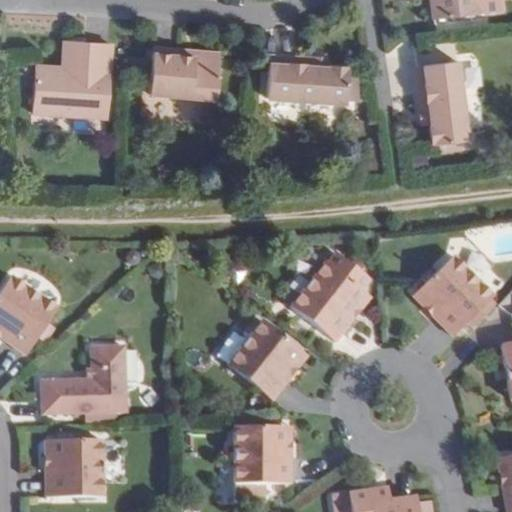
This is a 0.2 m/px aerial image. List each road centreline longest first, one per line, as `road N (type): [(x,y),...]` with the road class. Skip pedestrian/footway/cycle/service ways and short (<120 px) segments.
road 1 (residential): [(0,2),(273,17),(309,0)]
road 2 (residential): [(429,412),(415,377),(392,367),(366,373),(346,406),(364,443)]
